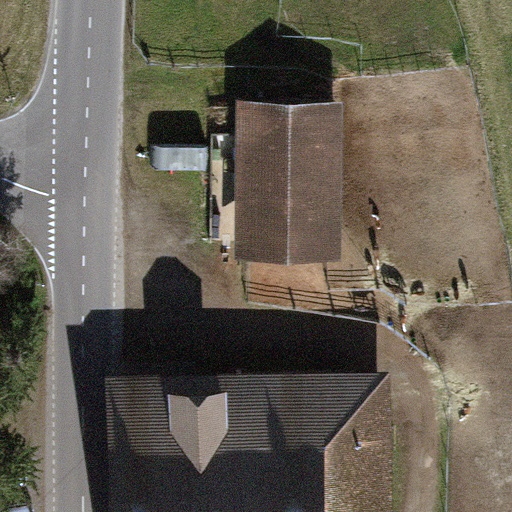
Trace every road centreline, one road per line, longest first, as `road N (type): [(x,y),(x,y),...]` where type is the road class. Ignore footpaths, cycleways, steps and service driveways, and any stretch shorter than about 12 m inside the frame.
road 1 (tertiary): [(74,240),(84,511)]
road 2 (track): [(511,230),(463,38),(442,0)]
road 3 (tertiary): [(74,240),(85,0)]
